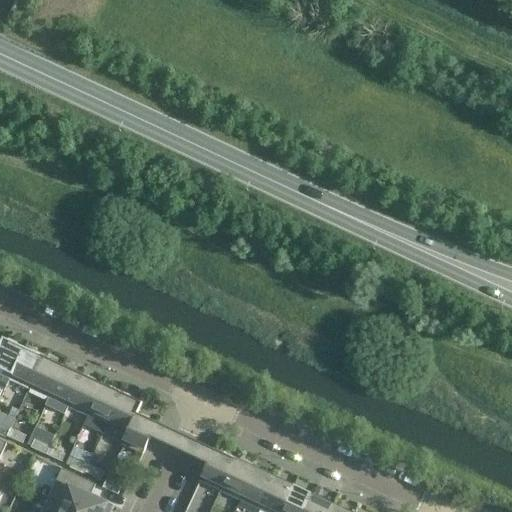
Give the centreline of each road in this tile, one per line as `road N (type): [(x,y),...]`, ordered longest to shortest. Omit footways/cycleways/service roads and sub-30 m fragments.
road 1 (primary): [(0,57),(357,224)]
road 2 (residential): [(201,405),(432,511)]
road 3 (residential): [(0,307),(201,405)]
road 4 (primary): [(357,224),(511,299)]
road 5 (primary): [(511,277),(357,224)]
